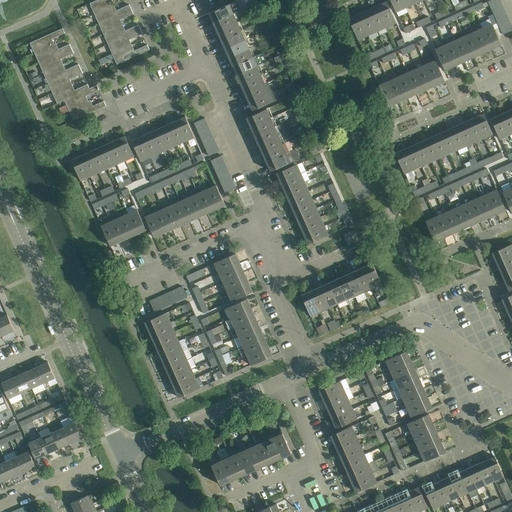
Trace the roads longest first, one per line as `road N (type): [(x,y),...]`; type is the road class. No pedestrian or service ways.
road 1 (unclassified): [(121,454),(0,180)]
road 2 (unclassified): [(511,387),(417,330),(370,339),(307,368)]
road 3 (unclassified): [(283,379),(121,454)]
road 4 (residential): [(265,225),(198,69)]
road 5 (residential): [(125,283),(265,225)]
